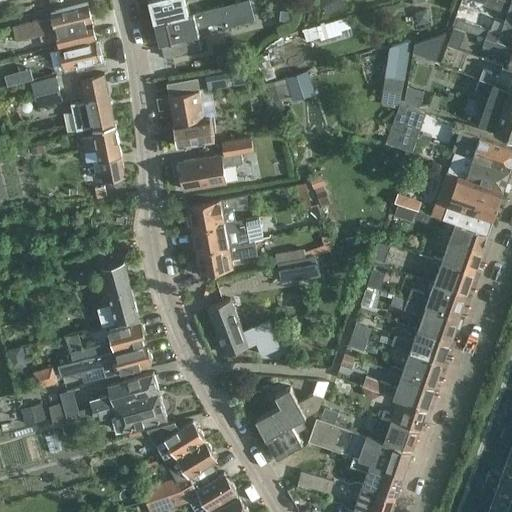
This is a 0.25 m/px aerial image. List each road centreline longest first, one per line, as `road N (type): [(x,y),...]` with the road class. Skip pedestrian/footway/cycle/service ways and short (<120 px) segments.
road 1 (residential): [(276,511),(169,290),(150,222),(145,121),(122,0)]
road 2 (residential): [(422,511),(511,257)]
